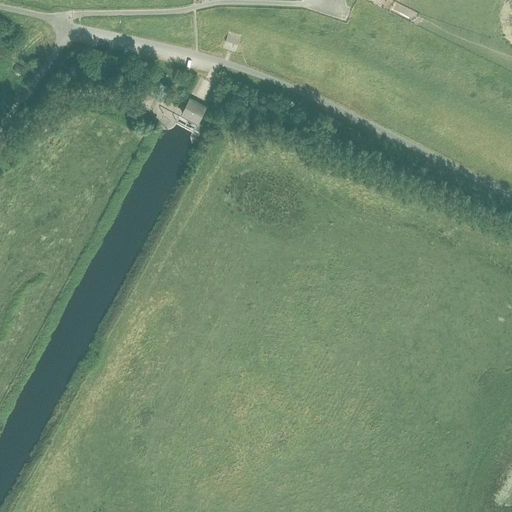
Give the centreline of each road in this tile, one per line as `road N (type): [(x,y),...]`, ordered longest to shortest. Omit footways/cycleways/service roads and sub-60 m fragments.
road 1 (unclassified): [(511,196),(291,87),(68,24)]
road 2 (unclassified): [(0,127),(68,24)]
